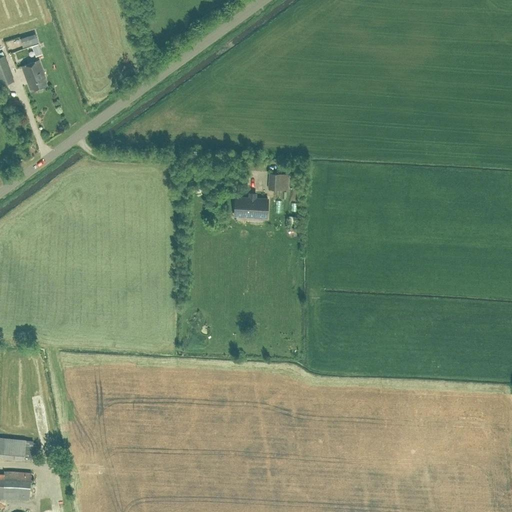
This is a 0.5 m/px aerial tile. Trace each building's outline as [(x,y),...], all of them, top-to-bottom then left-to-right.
[(20,38),(23,47),(38,42),(35,33),(20,38)] [(0,56),(0,84),(0,85),(13,80),(4,55),(0,56)] [(45,77),(38,60),(21,66),(30,91),(47,85),(44,78),(45,77)] [(267,188),(281,189),(287,189),(288,174),(268,173),(267,188)] [(267,199),(235,197),(234,215),(266,217),(267,199)] [(0,457),(24,459),(26,440),(26,439),(0,435),(0,457)] [(26,440),(24,459),(31,459),(33,440),(26,440)] [(31,472),(4,470),(4,473),(0,473),(0,497),(29,500),(31,472)]
